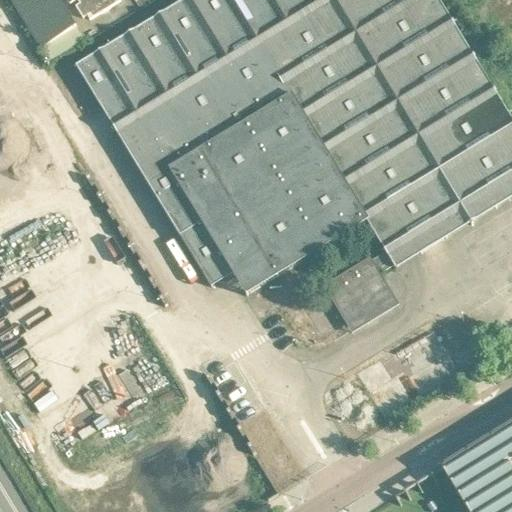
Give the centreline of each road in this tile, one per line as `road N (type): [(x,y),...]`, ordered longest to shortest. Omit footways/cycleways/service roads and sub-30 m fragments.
road 1 (unknown): [(348,493),(53,65)]
road 2 (unclassified): [(318,511),(511,392)]
